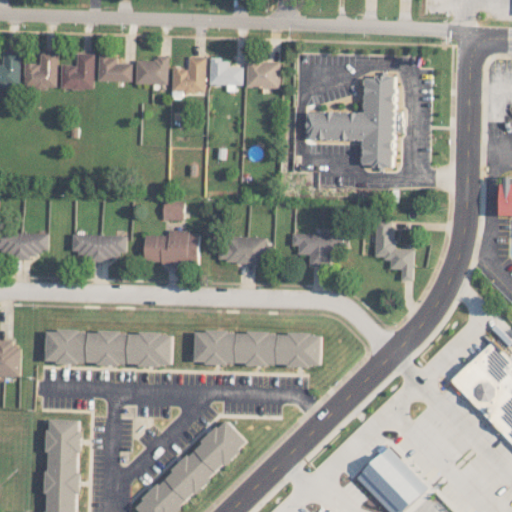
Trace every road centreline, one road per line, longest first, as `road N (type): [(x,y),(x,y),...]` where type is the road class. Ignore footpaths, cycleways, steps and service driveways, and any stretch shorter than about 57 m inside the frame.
road 1 (secondary): [(227,511),(419,325),(444,287),(465,211),(472,35)]
road 2 (residential): [(0,12),(472,35)]
road 3 (residential): [(393,351),(329,301),(0,288)]
